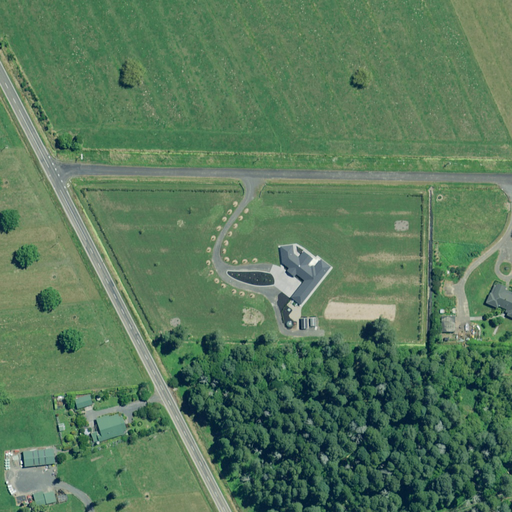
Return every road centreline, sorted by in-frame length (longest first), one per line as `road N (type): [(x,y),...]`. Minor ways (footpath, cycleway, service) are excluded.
road 1 (unclassified): [(48,171),(511,180)]
road 2 (tertiary): [(48,171),(226,511)]
